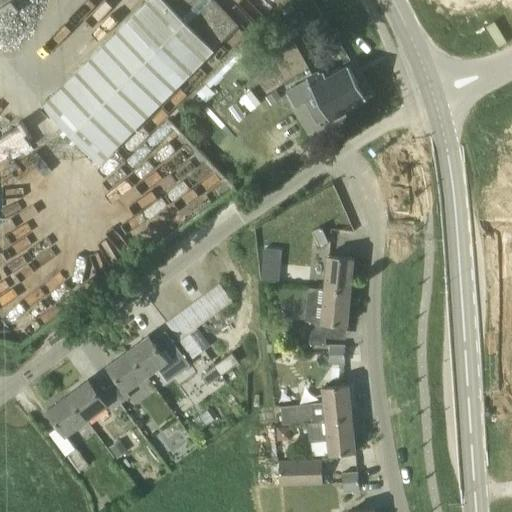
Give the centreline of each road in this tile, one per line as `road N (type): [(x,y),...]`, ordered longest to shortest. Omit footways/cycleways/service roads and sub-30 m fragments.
road 1 (secondary): [(475,511),(464,305),(437,110)]
road 2 (unclassified): [(15,385),(342,153)]
road 3 (residential): [(342,153),(375,201),(374,365),(401,511)]
